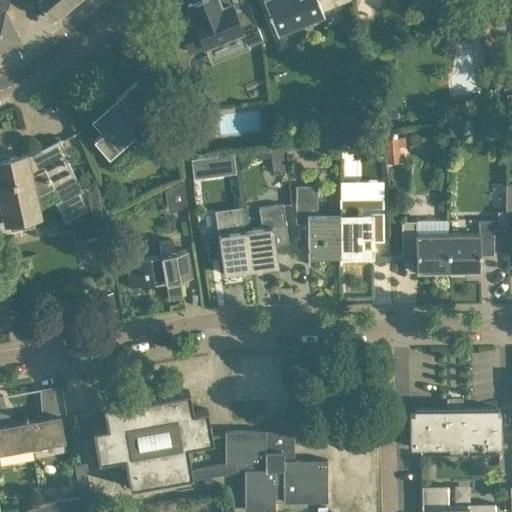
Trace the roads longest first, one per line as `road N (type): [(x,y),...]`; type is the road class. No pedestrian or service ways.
road 1 (residential): [(0,358),(209,319),(239,329),(384,327)]
road 2 (residential): [(384,327),(391,511)]
road 3 (tertiary): [(0,83),(116,0)]
road 4 (residential): [(384,327),(511,326)]
